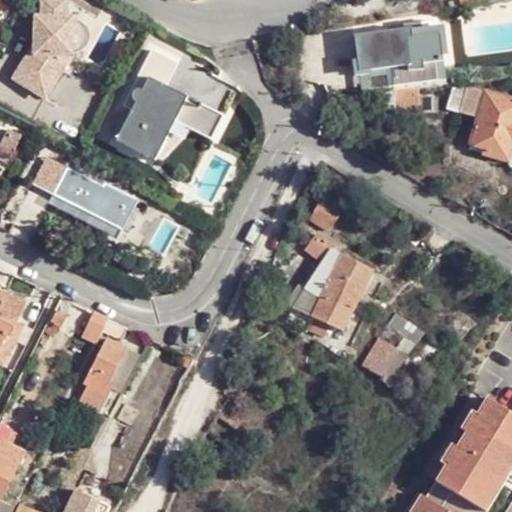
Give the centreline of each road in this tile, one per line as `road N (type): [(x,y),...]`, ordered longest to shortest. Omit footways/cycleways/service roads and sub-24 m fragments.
road 1 (residential): [(0,244),(138,310),(194,301),(287,122)]
road 2 (residential): [(511,252),(287,122)]
road 3 (unknown): [(163,310),(97,511)]
